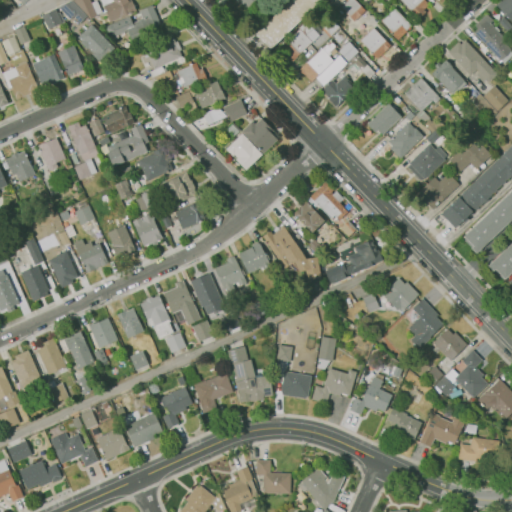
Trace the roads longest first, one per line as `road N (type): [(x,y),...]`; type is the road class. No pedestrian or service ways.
road 1 (secondary): [(511,499),(477,499),(312,431),(280,427),(211,444),(61,511)]
road 2 (tertiary): [(185,0),(511,340)]
road 3 (residential): [(0,338),(200,247),(322,142)]
road 4 (residential): [(250,204),(135,89),(102,90),(0,135)]
road 5 (residential): [(477,0),(322,142)]
